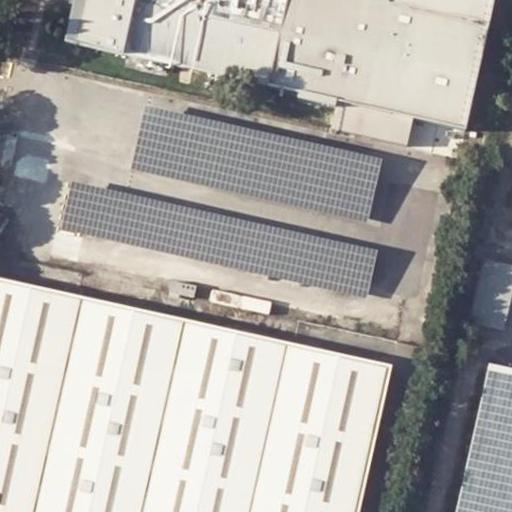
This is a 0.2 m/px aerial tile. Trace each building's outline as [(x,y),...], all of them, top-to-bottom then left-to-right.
[(127,55),(138,0),(76,0),(66,42),(127,55)] [(138,0),(127,55),(338,100),(332,128),(415,146),(420,119),(459,127),(486,0),(138,0)] [(382,167),(142,109),(128,169),(368,226),(382,167)] [(376,254),(73,186),(63,231),(366,298),(376,254)] [(391,367),(0,282),(0,308),(385,398),(391,367)] [(359,511),(385,398),(0,308),(0,511),(359,511)] [(511,511),(511,365),(487,360),(451,511),(511,511)]
